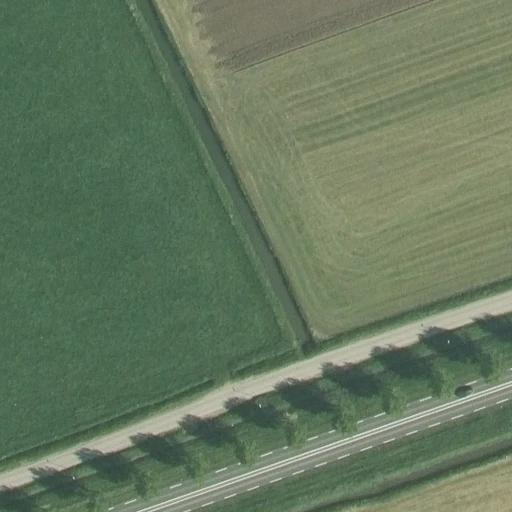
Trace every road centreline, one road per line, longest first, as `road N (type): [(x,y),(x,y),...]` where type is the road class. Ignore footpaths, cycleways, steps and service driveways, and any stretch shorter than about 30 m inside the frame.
road 1 (unclassified): [(0,483),(511,304)]
road 2 (primary): [(150,511),(511,386)]
